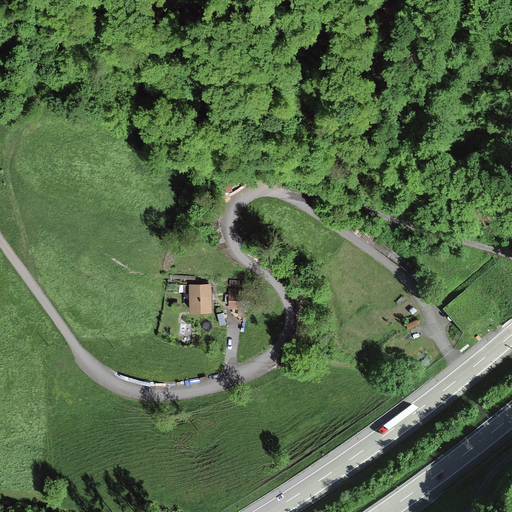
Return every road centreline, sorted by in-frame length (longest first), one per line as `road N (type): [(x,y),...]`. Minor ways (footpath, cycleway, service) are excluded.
road 1 (motorway): [(511,334),(270,511)]
road 2 (track): [(303,205),(323,194),(511,256)]
road 3 (track): [(31,285),(8,162),(18,130),(38,112)]
road 4 (motorway): [(385,511),(511,416)]
